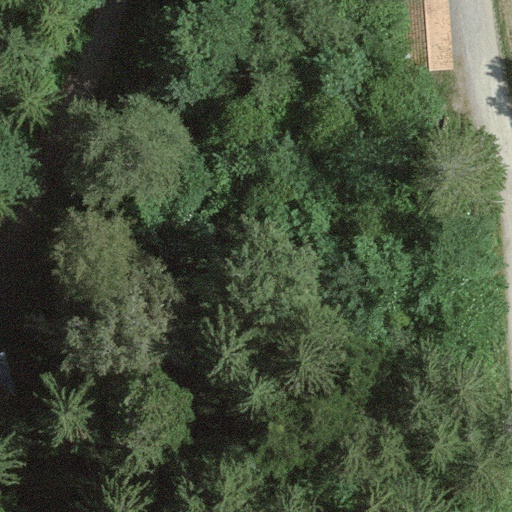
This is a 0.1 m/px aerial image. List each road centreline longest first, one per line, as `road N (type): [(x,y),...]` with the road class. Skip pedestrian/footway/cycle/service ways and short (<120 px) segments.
road 1 (track): [(0,331),(50,267),(116,0)]
road 2 (track): [(511,203),(474,0)]
